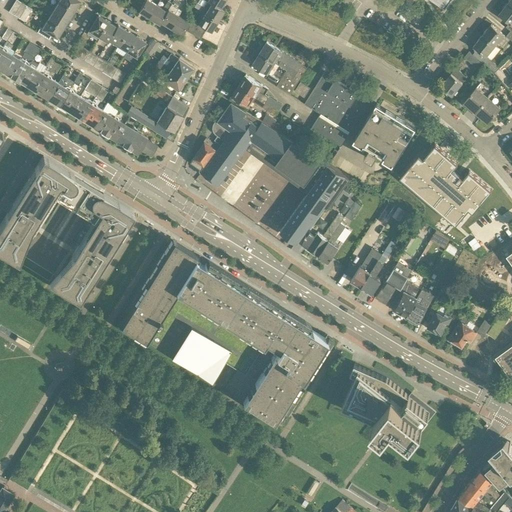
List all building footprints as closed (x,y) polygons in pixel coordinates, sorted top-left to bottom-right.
[(14,15),(22,3),(17,0),(15,0),(9,12),(14,15)] [(59,0),(59,1),(74,10),(80,1),(78,0),(59,0)] [(128,0),(128,1),(140,9),(142,4),(136,0),(128,0)] [(147,0),(136,0),(142,4),(140,9),(138,12),(149,18),(157,5),(147,0)] [(208,0),(207,1),(211,4),(212,4),(220,9),(225,0),(208,0)] [(54,10),(68,19),(74,10),(59,1),(54,10)] [(19,18),(27,6),(22,3),(14,15),(19,18)] [(205,14),(217,22),(224,11),(220,9),(212,4),(211,4),(208,10),(203,7),(197,3),(194,8),(205,14)] [(510,31),(511,32),(511,5),(509,3),(499,14),(509,22),(506,27),(510,31)] [(157,5),(149,18),(159,25),(161,22),(170,7),(166,4),(163,9),(157,5)] [(161,22),(171,29),(178,16),(175,14),(178,9),(171,5),(170,7),(161,22)] [(27,6),(19,18),(24,22),(32,9),(27,6)] [(48,19),(63,28),(68,19),(54,10),(48,19)] [(211,32),(217,22),(205,14),(198,24),(196,23),(189,33),(194,36),(201,26),(205,29),(211,32)] [(98,36),(107,21),(98,15),(89,30),(98,36)] [(178,16),(171,29),(181,35),(184,30),(189,33),(196,23),(191,19),(189,23),(178,16)] [(57,38),(63,28),(48,19),(42,28),(40,27),(37,32),(49,40),(52,35),(57,38)] [(107,21),(98,36),(108,42),(109,40),(116,27),(107,21)] [(118,25),(116,27),(109,40),(118,46),(127,31),(118,25)] [(482,35),(495,46),(504,35),(491,25),(482,35)] [(201,26),(194,36),(199,39),(205,29),(201,26)] [(12,31),(7,28),(2,38),(7,41),(12,31)] [(7,41),(12,44),(18,35),(12,31),(7,41)] [(127,31),(118,46),(127,51),(136,37),(127,31)] [(486,56),(495,46),(482,35),(473,46),(486,56)] [(136,37),(127,51),(136,57),(146,42),(136,37)] [(159,44),(153,40),(150,44),(156,48),(159,44)] [(277,86),(290,94),(298,82),(301,77),(307,69),(302,65),(302,64),(267,42),(260,53),(275,63),(278,57),(282,60),(279,65),(287,70),(281,81),(277,86)] [(2,49),(0,52),(0,69),(3,72),(13,55),(16,51),(5,44),(2,49)] [(145,51),(159,61),(185,78),(188,74),(190,75),(193,70),(191,69),(192,68),(179,58),(174,64),(162,56),(163,55),(149,45),(145,51)] [(80,46),(78,49),(74,55),(83,61),(89,51),(80,46)] [(89,51),(83,61),(92,66),(98,57),(89,51)] [(481,61),(477,58),(469,52),(464,58),(475,68),(481,61)] [(275,63),(260,53),(253,64),(268,73),(275,63)] [(118,58),(113,54),(108,61),(114,64),(118,58)] [(20,60),(13,55),(3,72),(15,79),(25,61),(23,59),(20,60)] [(57,59),(52,56),(46,65),(48,67),(46,71),(49,73),(52,68),(57,59)] [(98,57),(92,66),(102,72),(107,63),(98,57)] [(495,73),(499,68),(488,58),(484,63),(494,72),(495,73)] [(57,71),(62,62),(57,59),(52,68),(49,73),(57,71)] [(25,84),(26,85),(35,69),(38,65),(32,61),(29,65),(28,62),(25,61),(15,79),(19,81),(19,80),(20,81),(21,83),(23,84),(25,84)] [(182,83),(185,78),(159,61),(155,66),(167,74),(164,79),(178,89),(179,88),(180,89),(183,84),(182,83)] [(107,63),(102,72),(111,78),(117,68),(107,63)] [(117,68),(111,78),(120,83),(126,74),(117,68)] [(459,80),(463,74),(456,68),(441,86),(440,85),(439,86),(452,95),(451,97),(462,83),(459,80)] [(499,68),(495,73),(504,84),(509,80),(499,68)] [(35,69),(26,85),(27,86),(28,87),(30,88),(32,88),(37,92),(47,76),(35,69)] [(277,86),(281,81),(270,74),(267,80),(277,86)] [(335,81),(323,74),(305,104),(321,113),(311,128),(341,147),(369,102),(357,95),(359,92),(337,78),(335,81)] [(60,105),(74,82),(62,75),(58,83),(49,99),(60,105)] [(239,85),(266,102),(274,107),(279,110),(282,105),(266,94),(269,89),(246,75),(239,85)] [(58,83),(47,76),(37,92),(49,99),(58,83)] [(154,83),(160,88),(164,82),(158,78),(154,83)] [(102,86),(91,79),(84,90),(95,97),(102,86)] [(72,92),(77,84),(74,82),(60,105),(65,109),(65,110),(68,112),(69,111),(71,112),(80,96),(72,92)] [(301,82),(297,88),(295,91),(304,97),(310,88),(301,82)] [(262,107),(266,102),(239,85),(233,96),(248,105),(251,100),(262,107)] [(95,97),(102,101),(108,90),(102,86),(95,97)] [(169,93),(160,88),(156,93),(164,99),(169,93)] [(476,112),(487,99),(475,89),(464,102),(476,112)] [(91,103),(80,96),(71,112),(72,113),(72,114),(75,116),(76,116),(82,119),(91,103)] [(172,96),(157,121),(151,129),(165,138),(170,129),(172,131),(187,106),(172,96)] [(498,109),(487,99),(476,112),(488,122),(500,107),(498,109)] [(247,112),(232,102),(218,121),(230,129),(230,130),(223,140),(225,141),(202,173),(219,185),(245,148),(295,184),(298,179),(305,184),(307,181),(313,185),(281,230),(297,241),(310,225),(311,226),(323,209),(321,208),(323,205),(328,208),(350,177),(345,174),(262,122),(259,126),(244,116),(247,112)] [(271,113),(274,107),(266,102),(262,107),(271,113)] [(103,110),(91,103),(82,119),(87,122),(88,124),(90,125),(92,125),(93,126),(103,110)] [(107,103),(103,110),(93,126),(94,127),(95,128),(97,129),(99,129),(100,130),(99,131),(104,134),(114,117),(116,115),(119,109),(107,103)] [(363,147),(364,145),(369,148),(364,156),(373,161),(376,155),(378,153),(384,157),(382,159),(392,165),(414,131),(416,128),(377,103),(375,106),(353,141),(363,147)] [(139,122),(144,113),(131,105),(126,114),(139,122)] [(272,127),(276,122),(277,121),(267,114),(263,121),(272,127)] [(115,140),(125,124),(118,120),(118,116),(116,115),(114,117),(104,134),(115,140)] [(205,142),(192,161),(191,161),(192,162),(191,164),(196,167),(197,166),(198,167),(199,166),(200,168),(200,169),(200,170),(200,171),(200,172),(201,173),(202,173),(225,141),(223,140),(230,130),(230,129),(218,121),(217,119),(214,123),(214,124),(213,124),(213,126),(213,127),(213,128),(213,129),(213,130),(214,131),(214,132),(215,133),(216,134),(218,136),(215,141),(221,145),(217,150),(211,146),(213,143),(206,138),(204,142),(205,142)] [(276,122),(272,127),(277,130),(281,125),(276,122)] [(136,131),(125,124),(115,140),(126,147),(136,131)] [(138,153),(140,150),(151,157),(157,147),(146,140),(147,138),(136,131),(126,147),(130,150),(131,149),(132,150),(132,151),(135,153),(136,152),(138,153)] [(419,155),(400,177),(455,225),(468,210),(472,213),(491,191),(468,171),(462,178),(452,170),(457,164),(434,144),(423,158),(419,155)] [(7,214),(0,225),(0,250),(11,257),(15,251),(16,252),(15,254),(16,255),(17,253),(22,255),(32,230),(31,229),(56,190),(58,191),(57,194),(67,200),(69,198),(85,208),(84,211),(95,217),(96,215),(98,216),(74,256),(73,256),(55,276),(59,279),(58,281),(59,281),(60,279),(61,280),(58,286),(73,296),(77,290),(82,293),(81,295),(82,296),(98,270),(96,269),(102,261),(103,262),(120,235),(118,234),(123,226),(125,227),(130,219),(125,216),(129,210),(48,159),(44,166),(39,163),(35,170),(36,171),(31,180),(29,179),(13,205),(15,207),(9,215),(7,214)] [(220,185),(225,189),(235,176),(229,172),(220,185)] [(32,230),(22,255),(32,262),(26,272),(28,273),(35,278),(41,268),(55,276),(73,256),(74,256),(98,216),(96,215),(95,217),(84,211),(85,208),(69,198),(67,200),(57,194),(58,191),(56,190),(31,229),(32,230)] [(348,198),(344,203),(350,207),(354,201),(348,198)] [(356,201),(345,216),(352,220),(362,206),(356,201)] [(383,222),(394,206),(389,202),(378,219),(383,222)] [(346,214),(350,208),(345,205),(341,211),(346,214)] [(400,223),(407,213),(399,207),(392,217),(400,223)] [(318,255),(341,222),(344,217),(339,213),(330,226),(323,235),(318,232),(314,237),(310,233),(307,238),(305,237),(305,238),(306,239),(303,243),(308,246),(307,247),(308,248),(309,249),(308,250),(312,252),(314,252),(318,255)] [(346,226),(341,222),(318,255),(328,261),(331,257),(332,257),(333,256),(332,256),(339,246),(335,243),(346,226)] [(450,239),(443,235),(437,244),(444,248),(450,239)] [(475,238),(468,243),(474,250),(480,246),(475,238)] [(256,340),(264,344),(266,340),(278,347),(244,402),(243,403),(274,422),(275,421),(278,416),(281,418),(331,338),(327,336),(325,339),(308,328),(310,325),(207,261),(206,264),(204,266),(196,261),(199,256),(173,240),(135,302),(121,325),(211,382),(224,361),(238,369),(256,340)] [(373,248),(362,267),(360,266),(351,280),(362,287),(392,241),(391,240),(382,254),(376,250),(373,248)] [(396,244),(392,241),(362,287),(372,293),(381,279),(376,276),(384,263),(396,244)] [(458,249),(451,244),(447,250),(454,255),(458,249)] [(511,250),(506,254),(511,261),(511,343),(496,355),(510,375),(511,373),(511,250)] [(412,270),(398,261),(376,296),(386,302),(396,287),(401,289),(404,283),(406,280),(408,277),(412,270)] [(406,316),(422,289),(406,280),(404,283),(401,289),(398,295),(401,297),(394,309),(400,312),(400,315),(404,317),(406,315),(406,316)] [(422,289),(406,316),(418,323),(431,301),(424,297),(428,292),(422,289)] [(446,325),(451,316),(454,310),(449,307),(443,315),(437,311),(428,327),(429,327),(430,329),(433,331),(435,331),(436,331),(437,329),(442,332),(445,325),(446,325)] [(500,314),(487,334),(495,339),(508,320),(500,314)] [(471,341),(476,333),(472,331),(473,329),(475,326),(469,321),(471,319),(465,315),(448,340),(453,344),(455,341),(462,346),(467,338),(471,341)] [(476,332),(483,336),(484,337),(492,325),(484,320),(476,332)] [(347,406),(361,413),(374,418),(372,420),(384,430),(385,430),(388,426),(395,432),(396,432),(407,441),(430,412),(387,378),(360,366),(346,396),(351,398),(347,406)] [(325,460),(384,430),(372,420),(374,418),(361,413),(301,444),(325,459),(325,460)] [(511,443),(506,437),(502,440),(503,443),(497,448),(494,447),(491,450),(495,455),(496,456),(484,467),(500,485),(511,475),(511,474),(511,443)] [(493,481),(481,469),(473,478),(494,496),(496,498),(499,494),(489,485),(493,481)] [(483,493),(491,500),(494,496),(473,478),(466,488),(480,498),(483,493)] [(497,511),(505,502),(510,495),(503,487),(502,488),(505,491),(498,500),(495,504),(491,509),(497,511)] [(2,488),(0,492),(0,511),(2,511),(13,495),(2,488)] [(477,502),(480,498),(466,488),(458,497),(485,511),(487,511),(490,509),(477,502)] [(497,511),(491,509),(490,509),(487,511),(485,511),(458,497),(450,510),(451,510),(451,511),(497,511)] [(357,511),(343,500),(332,511),(357,511)]
